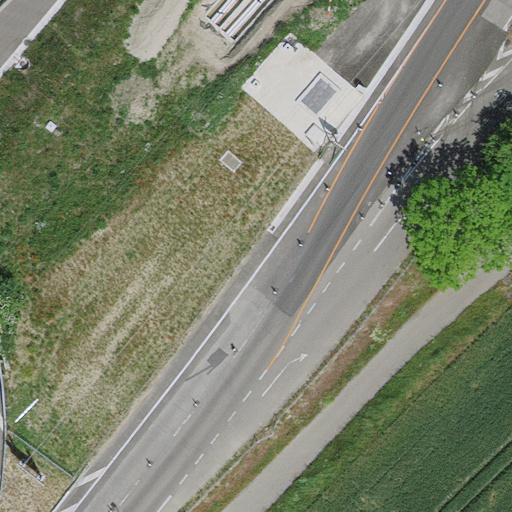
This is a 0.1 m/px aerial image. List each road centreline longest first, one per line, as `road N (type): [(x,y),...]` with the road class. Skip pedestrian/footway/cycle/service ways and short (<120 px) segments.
road 1 (primary): [(139,481),(492,0)]
road 2 (primary): [(139,481),(511,90)]
